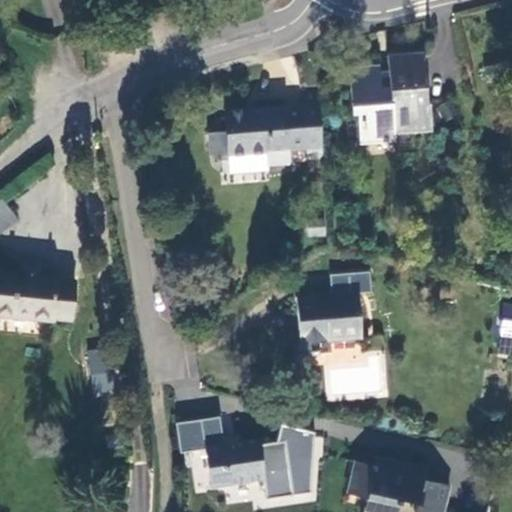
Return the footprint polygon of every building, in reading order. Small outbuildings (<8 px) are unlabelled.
[(424,107),(420,54),(385,56),(385,70),(386,75),(376,76),(376,70),(375,65),(345,67),(348,115),(357,114),(359,140),(390,138),(390,133),(427,130),(426,107),(424,107)] [(511,76),(511,59),(482,67),(485,83),(511,76)] [(304,161),(322,160),(317,93),(301,94),(301,106),(222,111),(224,131),(205,132),(207,154),(224,154),(225,173),(265,172),(265,165),(286,164),(285,150),(303,149),(304,161)] [(0,231),(14,220),(0,202),(0,231)] [(323,219),(308,221),(309,235),(324,234),(323,219)] [(300,343),(301,351),(310,351),(310,353),(319,353),(319,350),(330,349),(330,340),(364,338),(361,293),(372,292),(371,271),(332,273),(333,295),(297,298),(300,343)] [(58,279),(0,272),(0,315),(54,321),(54,318),(71,320),(74,283),(58,282),(58,279)] [(511,333),(511,313),(504,312),(502,332),(511,333)] [(293,343),(293,352),(301,351),(300,343),(293,343)] [(110,393),(109,349),(88,350),(90,394),(110,393)] [(201,419),(211,486),(265,479),(259,439),(224,444),(220,416),(201,419)] [(384,467),(355,460),(347,493),(366,498),(363,511),(397,511),(401,497),(418,501),(415,511),(442,511),(449,486),(425,480),(428,470),(386,460),(384,467)]
